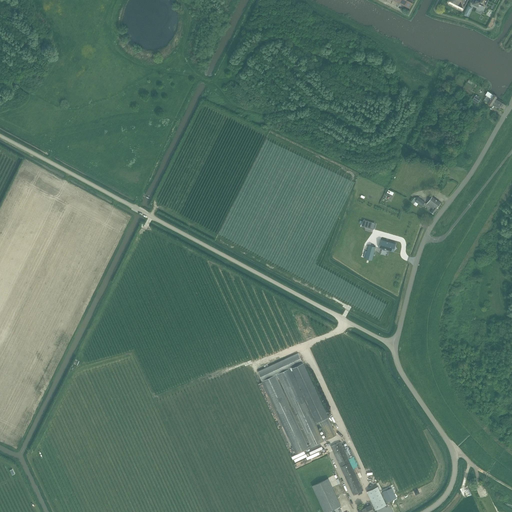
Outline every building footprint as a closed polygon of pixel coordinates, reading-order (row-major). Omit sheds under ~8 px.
[(414,0),(412,0),(407,0),(404,5),(410,8),(414,0)] [(498,108),(502,103),(495,99),(497,97),(493,94),(493,95),(488,91),(486,95),(486,96),(483,101),(491,105),(492,104),(498,108)] [(502,103),(498,108),(504,111),(507,106),(502,103)] [(425,202),(418,197),(415,201),(422,206),(425,202)] [(430,212),(434,214),(438,208),(437,207),(440,203),(432,197),(427,204),(429,206),(433,208),(430,212)] [(358,203),(355,215),(361,217),(364,205),(358,203)] [(363,220),(362,226),(373,229),(375,223),(363,220)] [(381,240),(379,248),(393,253),(396,245),(381,240)] [(369,245),(365,258),(371,260),(376,247),(369,245)] [(296,454),(337,435),(299,353),(259,371),(296,454)] [(354,495),(363,490),(341,442),(331,446),(354,495)] [(324,511),(325,511),(341,505),(328,478),(312,485),(324,511)] [(387,504),(378,486),(367,491),(376,509),(387,504)] [(492,511),(485,497),(480,499),(485,511),(492,511)]
